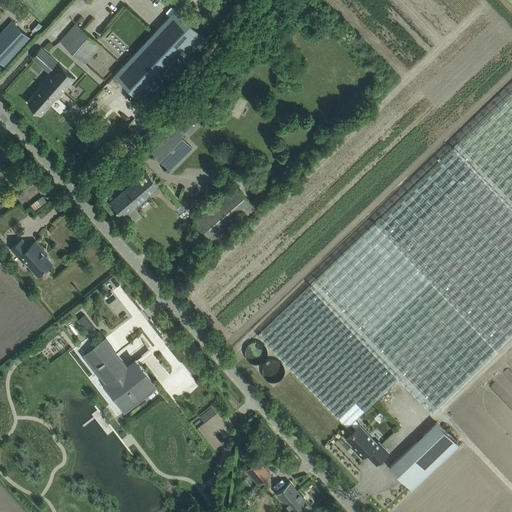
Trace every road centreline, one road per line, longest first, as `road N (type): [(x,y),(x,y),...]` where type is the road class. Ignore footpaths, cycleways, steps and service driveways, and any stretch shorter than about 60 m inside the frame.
road 1 (unclassified): [(357,511),(75,195)]
road 2 (unknown): [(0,83),(59,15),(101,0)]
